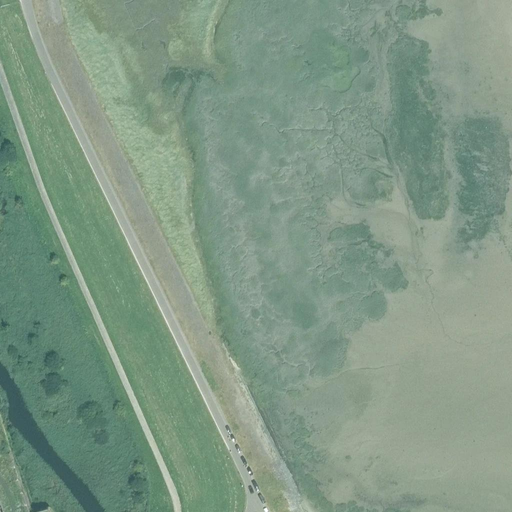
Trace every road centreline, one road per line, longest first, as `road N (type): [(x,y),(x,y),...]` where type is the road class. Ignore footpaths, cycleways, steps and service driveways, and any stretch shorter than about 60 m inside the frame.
road 1 (unclassified): [(253,483),(24,3)]
road 2 (unclassified): [(183,511),(179,487),(44,194),(0,66)]
